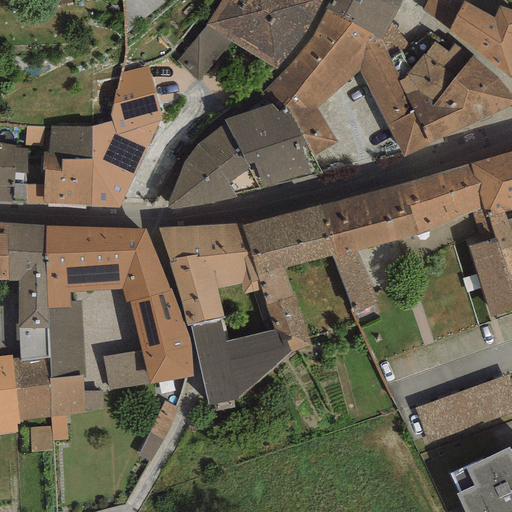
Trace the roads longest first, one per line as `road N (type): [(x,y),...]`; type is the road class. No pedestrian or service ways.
road 1 (residential): [(154,221),(411,173),(511,136)]
road 2 (residential): [(123,511),(195,398),(191,340),(151,232),(154,221)]
road 3 (residential): [(154,221),(186,147),(285,66),(328,0)]
road 4 (residential): [(0,217),(154,221)]
